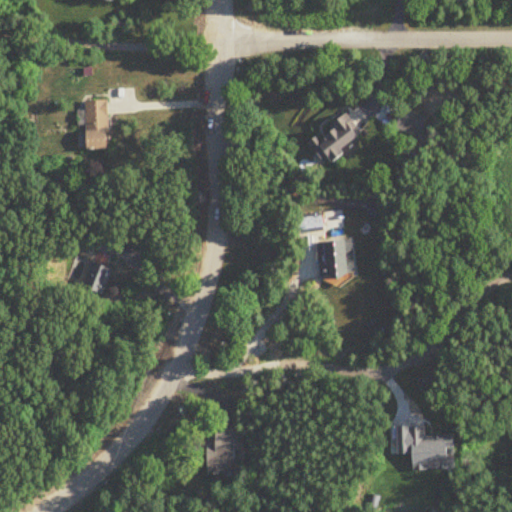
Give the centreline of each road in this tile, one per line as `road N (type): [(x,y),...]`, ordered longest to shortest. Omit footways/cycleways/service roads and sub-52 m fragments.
road 1 (residential): [(219,0),(221,199),(209,283),(146,423),(49,511)]
road 2 (residential): [(179,364),(204,372),(285,364),(398,371),(422,361),(484,293),(511,278)]
